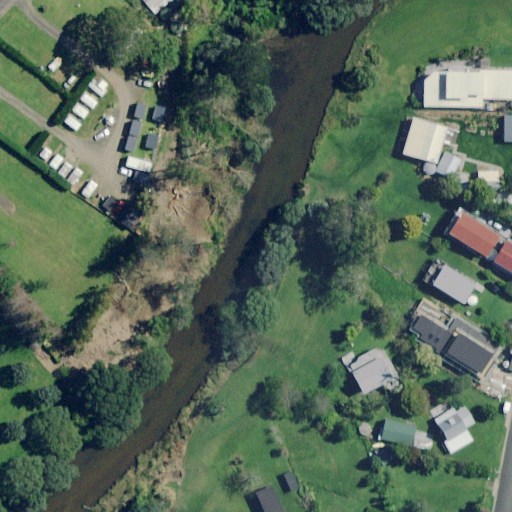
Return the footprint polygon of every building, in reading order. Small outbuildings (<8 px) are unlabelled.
[(158,0),(141,0),(149,8),(158,0)] [(423,79),(423,105),(481,105),(481,97),(511,97),(511,69),(432,69),(423,79)] [(93,80),(87,87),(101,98),(106,91),(93,80)] [(84,93),(79,99),(93,108),(97,102),(84,93)] [(168,105),(144,95),(140,106),(163,116),(168,105)] [(76,104),(71,111),(84,120),(89,113),(76,104)] [(162,120),(138,113),(136,124),(159,130),(162,120)] [(68,116),(64,122),(76,132),(81,125),(68,116)] [(511,142),(511,116),(504,117),(503,142),(511,142)] [(105,139),(88,125),(81,134),(98,148),(105,139)] [(478,126),(463,125),(462,132),(477,134),(478,126)] [(495,135),(495,127),(481,126),(480,134),(495,135)] [(157,135),(134,128),(131,139),(154,146),(157,135)] [(152,150),(130,145),(128,155),(150,160),(152,150)] [(52,154),(45,147),(36,156),(44,163),(52,154)] [(460,160),(444,153),(435,174),(463,186),(467,176),(455,171),(460,160)] [(64,180),(72,170),(65,164),(57,174),(64,180)] [(83,175),(76,169),(66,182),(73,188),(83,175)] [(498,189),(498,171),(478,172),(478,183),(486,182),(487,189),(498,189)] [(500,236),(460,212),(447,233),(486,258),(500,236)] [(511,247),(504,243),(493,262),(511,273),(511,247)] [(443,264),(431,284),(463,303),(475,283),(443,264)] [(350,372),(362,394),(392,378),(380,355),(350,372)] [(452,410),(433,421),(452,454),(472,442),(465,429),(474,424),(465,408),(454,414),(452,410)] [(383,440),(411,446),(415,427),(387,421),(383,440)] [(371,425),(360,424),(359,435),(369,437),(371,425)] [(389,448),(376,456),(383,467),(396,460),(389,448)] [(291,473),(284,458),(276,462),(283,477),(291,473)] [(252,494),(261,511),(282,511),(269,486),(252,494)]
